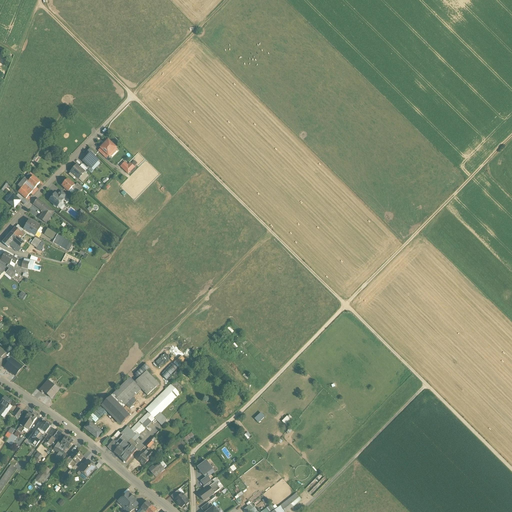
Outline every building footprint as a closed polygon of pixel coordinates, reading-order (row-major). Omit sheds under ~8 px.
[(108,141),(101,148),(108,156),(116,148),(108,141)] [(108,156),(101,148),(98,151),(106,158),(108,156)] [(88,152),(94,157),(97,155),(90,149),(88,152)] [(83,162),(92,169),(99,162),(94,157),(90,154),(83,162)] [(124,163),(121,166),(128,174),(134,167),(131,164),(128,167),(124,163)] [(88,170),(82,164),(79,167),(85,172),(86,173),(88,170)] [(79,167),(77,165),(71,172),(79,179),(85,172),(79,167)] [(34,178),(33,177),(31,179),(27,175),(25,178),(28,182),(35,188),(40,183),(35,179),(35,178),(34,177),(34,178)] [(28,182),(25,178),(18,186),(20,188),(17,191),(18,192),(26,199),(35,188),(28,182)] [(74,186),(68,180),(62,186),(69,192),(72,188),(74,186)] [(66,195),(61,191),(58,195),(63,200),(66,195)] [(8,201),(14,195),(12,193),(6,198),(8,201)] [(58,195),(55,194),(50,201),(54,204),(54,205),(55,207),(57,207),(63,200),(58,195)] [(21,201),(15,195),(8,203),(14,209),(21,201)] [(48,207),(38,199),(33,204),(40,210),(44,212),(48,207)] [(48,207),(44,212),(39,219),(46,223),(54,212),(48,207)] [(40,227),(29,221),(24,229),(35,236),(40,227)] [(24,230),(18,225),(15,228),(23,235),(24,236),(26,234),(23,231),(24,230)] [(23,235),(15,228),(11,233),(17,238),(19,240),(23,235)] [(54,233),(49,229),(45,235),(51,238),(54,233)] [(17,238),(11,233),(6,238),(12,243),(13,242),(17,238)] [(68,241),(58,235),(53,243),(64,249),(68,241)] [(12,243),(6,238),(3,243),(8,248),(10,246),(12,243)] [(19,240),(17,238),(13,242),(17,246),(20,247),(24,243),(20,240),(19,240)] [(37,248),(42,241),(35,238),(31,244),(37,248)] [(86,253),(81,250),(79,254),(84,256),(83,257),(86,259),(88,256),(85,254),(86,253)] [(14,258),(5,253),(1,260),(10,265),(14,258)] [(16,274),(9,269),(5,274),(11,279),(16,274)] [(55,343),(50,339),(43,349),(48,353),(55,343)] [(12,359),(5,368),(15,376),(22,367),(12,359)] [(147,372),(134,384),(142,391),(147,397),(160,385),(147,372)] [(129,379),(111,396),(123,409),(126,406),(129,410),(137,402),(134,399),(142,391),(134,384),(129,379)] [(59,390),(48,381),(40,390),(44,394),(45,392),(52,399),(59,390)] [(171,385),(164,393),(172,401),(179,394),(171,385)] [(135,434),(129,440),(132,443),(139,436),(138,435),(155,418),(160,413),(172,401),(164,393),(146,410),(149,413),(131,431),(135,434)] [(123,409),(111,396),(102,405),(121,424),(130,416),(123,409)] [(12,402),(5,397),(0,404),(7,409),(12,402)] [(258,423),(266,417),(262,412),(255,419),(258,423)] [(33,416),(29,413),(25,419),(25,420),(32,425),(37,418),(37,417),(34,415),(33,416)] [(167,420),(160,413),(155,418),(162,424),(167,420)] [(289,414),(283,421),(287,425),(294,419),(289,414)] [(32,425),(25,420),(25,419),(21,425),(25,427),(29,430),(32,425)] [(90,421),(84,428),(91,434),(96,428),(91,423),(91,422),(90,421)] [(50,426),(44,422),(42,424),(41,424),(38,428),(41,430),(45,433),(50,426)] [(13,435),(15,430),(11,427),(6,437),(9,438),(7,442),(13,445),(17,437),(13,435)] [(124,441),(127,443),(129,440),(135,434),(131,431),(127,427),(121,433),(123,436),(121,438),(124,441)] [(102,433),(96,428),(91,434),(97,439),(102,433)] [(61,434),(55,430),(49,439),(52,441),(54,438),(57,440),(58,439),(59,440),(61,437),(60,436),(61,434)] [(35,432),(29,440),(33,443),(33,444),(36,446),(39,441),(35,438),(38,434),(35,432)] [(184,438),(186,443),(196,438),(193,433),(184,438)] [(73,442),(66,438),(62,444),(68,449),(69,447),(71,448),(72,446),(70,445),(73,442)] [(127,445),(124,449),(126,451),(131,445),(132,443),(129,440),(127,443),(128,444),(127,445)] [(151,440),(145,446),(148,448),(154,443),(151,440)] [(179,440),(171,447),(175,451),(183,444),(179,440)] [(117,444),(113,441),(108,447),(114,453),(117,449),(115,447),(117,444)] [(124,441),(120,446),(117,449),(114,453),(120,458),(126,451),(124,449),(127,445),(128,444),(127,443),(124,441)] [(183,444),(175,451),(177,454),(185,446),(183,444)] [(126,451),(120,458),(126,463),(137,450),(131,445),(126,451)] [(83,457),(76,451),(70,458),(73,460),(77,464),(83,457)] [(146,457),(143,454),(138,460),(144,465),(149,459),(153,455),(150,452),(146,457)] [(91,464),(88,461),(84,466),(81,470),(83,472),(82,473),(87,477),(96,468),(92,464),(91,464)] [(207,462),(198,468),(206,478),(208,476),(206,474),(212,470),(207,462)] [(48,463),(35,480),(40,484),(44,478),(52,467),(48,463)] [(78,468),(75,472),(80,476),(82,473),(83,472),(81,470),(84,466),(81,464),(78,468)] [(160,464),(155,468),(153,466),(149,470),(153,475),(154,475),(156,477),(162,472),(160,470),(163,467),(160,464)] [(9,469),(1,480),(1,481),(0,482),(0,493),(6,484),(7,484),(11,479),(9,478),(13,472),(9,469)] [(206,478),(201,482),(204,486),(210,482),(211,481),(208,476),(206,478)] [(212,485),(206,489),(205,490),(199,494),(204,501),(220,489),(215,483),(212,485)] [(39,488),(34,495),(41,500),(46,493),(39,488)] [(178,491),(171,496),(175,501),(175,500),(182,495),(178,491)] [(136,501),(128,493),(118,502),(125,510),(126,509),(127,509),(131,505),(136,501)] [(182,495),(175,500),(175,501),(178,504),(177,504),(179,506),(180,506),(181,508),(185,505),(186,505),(185,504),(188,501),(189,503),(189,502),(183,494),(182,495)] [(280,506),(285,511),(287,511),(301,501),(296,494),(280,506)] [(147,502),(141,508),(145,511),(146,511),(152,506),(147,502)] [(208,503),(201,509),(203,511),(207,511),(212,508),(208,503)]
